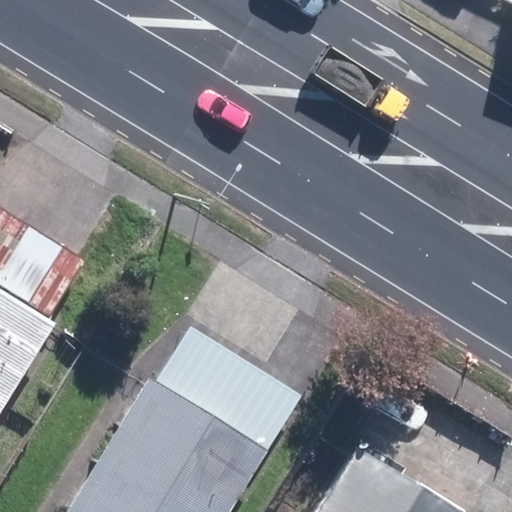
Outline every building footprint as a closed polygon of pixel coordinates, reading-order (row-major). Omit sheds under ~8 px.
[(84,255),(0,203),(0,279),(50,310),(84,255)] [(0,400),(54,314),(0,281),(0,400)] [(299,391),(187,321),(154,373),(267,443),(299,391)] [(225,511),(267,445),(146,370),(57,511),(225,511)] [(469,511),(351,440),(306,511),(469,511)]
